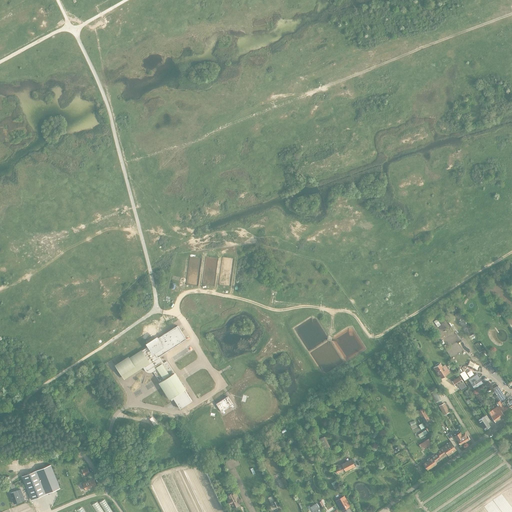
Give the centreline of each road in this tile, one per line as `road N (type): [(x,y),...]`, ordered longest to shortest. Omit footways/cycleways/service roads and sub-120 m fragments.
road 1 (track): [(130,194),(186,145),(274,97),(355,77),(511,14)]
road 2 (track): [(151,274),(106,104),(73,30)]
road 3 (unclassified): [(381,511),(511,417)]
road 4 (track): [(140,229),(108,228),(0,291)]
